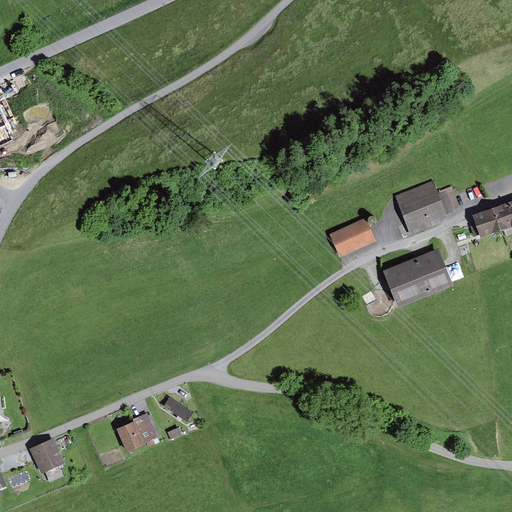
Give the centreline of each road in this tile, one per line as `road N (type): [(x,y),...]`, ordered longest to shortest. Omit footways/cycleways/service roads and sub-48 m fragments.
road 1 (residential): [(291,0),(237,47),(56,158),(14,201),(0,234)]
road 2 (unclassified): [(204,374),(338,401),(436,449),(511,466)]
road 3 (residential): [(0,454),(204,374)]
road 4 (tertiary): [(0,75),(164,0)]
